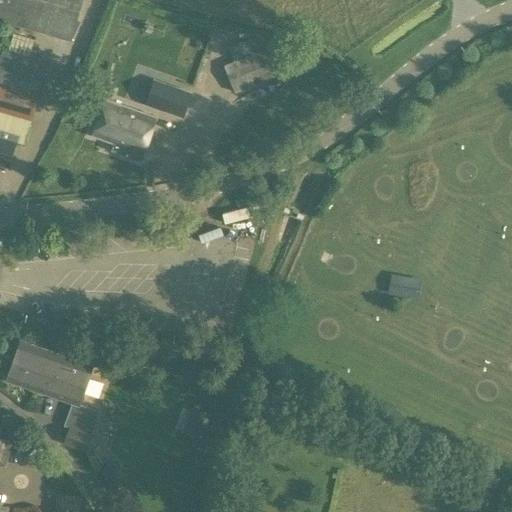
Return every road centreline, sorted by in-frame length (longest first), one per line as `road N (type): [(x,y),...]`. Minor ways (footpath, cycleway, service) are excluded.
road 1 (residential): [(0,227),(198,190),(278,164)]
road 2 (unclassified): [(278,164),(321,142),(471,29),(511,12)]
road 3 (residential): [(0,398),(77,469),(107,511)]
